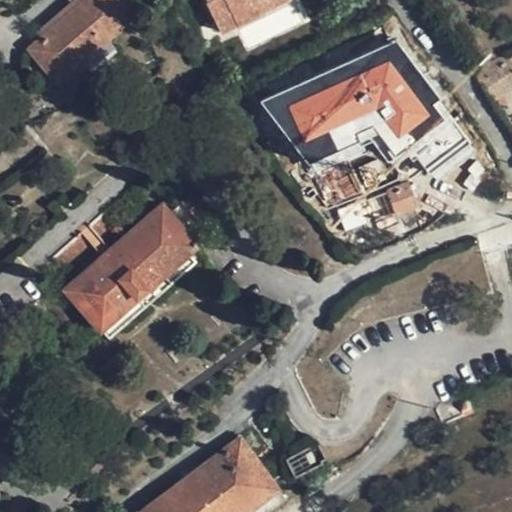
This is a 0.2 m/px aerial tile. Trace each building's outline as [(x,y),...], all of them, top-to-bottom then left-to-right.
[(75,0),(37,34),(43,40),(31,51),(58,81),(80,62),(89,70),(116,46),(109,36),(130,18),(114,0),(75,0)] [(289,1),(288,0),(203,0),(212,16),(229,7),(235,20),(255,9),(258,16),(289,1)] [(212,16),(221,34),(258,16),(255,9),(235,20),(229,7),(212,16)] [(511,70),(506,61),(475,78),(492,103),(511,94),(511,70)] [(457,140),(443,108),(428,114),(443,146),(457,140)] [(406,186),(338,212),(347,234),(414,208),(411,200),(406,186)] [(196,247),(163,207),(86,272),(120,312),(196,247)] [(116,232),(103,216),(54,257),(68,274),(116,232)] [(143,511),(270,511),(287,500),(241,439),(143,511)]
